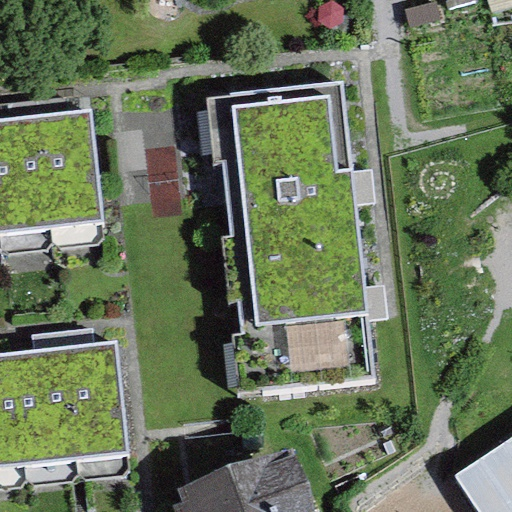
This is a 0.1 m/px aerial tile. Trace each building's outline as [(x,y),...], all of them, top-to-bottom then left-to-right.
[(238,255),(363,243),(350,105),(225,117),(238,255)] [(44,136),(56,240),(107,235),(96,130),(44,136)] [(0,140),(0,230),(2,246),(56,240),(44,136),(0,140)] [(376,389),(363,243),(238,255),(251,401),(376,389)] [(72,367),(84,471),(138,465),(126,361),(72,367)] [(18,373),(30,477),(84,471),(72,367),(18,373)] [(0,374),(0,480),(30,477),(18,373),(0,374)] [(511,511),(511,465),(471,492),(484,511),(511,511)] [(316,511),(307,479),(198,511),(316,511)]
